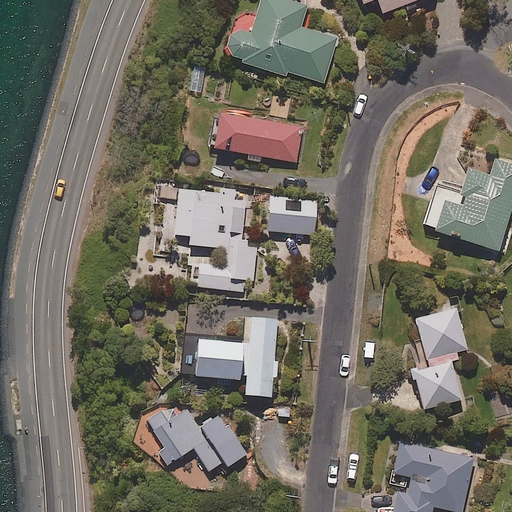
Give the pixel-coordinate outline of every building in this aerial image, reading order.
[(238,64),(287,78),(288,73),(325,84),(338,40),(303,29),(309,9),(276,0),(265,0),(255,36),(247,34),(244,34),(242,35),(239,36),(237,37),(235,39),(233,41),(232,43),(231,45),(230,48),(230,50),(230,53),(230,56),(231,58),(232,60),(234,62),(238,64)] [(363,0),(366,7),(380,2),(385,16),(427,0),(363,0)] [(302,128),(221,117),(216,151),(297,163),(302,128)] [(439,180),(425,227),(439,231),(438,235),(500,254),(511,214),(511,167),(497,163),(492,179),(471,173),(466,189),(439,180)] [(236,190),(220,189),(220,195),(181,192),(179,210),(177,237),(192,238),(191,247),(215,249),(213,267),(201,266),(199,289),(253,294),(257,250),(242,249),(246,202),(235,201),(236,190)] [(318,202),(272,200),(270,234),(316,236),(318,202)] [(463,402),(453,364),(461,362),(459,354),(469,352),(458,309),(416,320),(429,369),(414,373),(424,412),(463,402)] [(273,400),(274,380),(278,381),(279,364),(275,364),(278,321),(251,320),(249,346),(200,343),(198,380),(248,383),(247,398),(273,400)] [(149,422),(156,433),(166,449),(160,453),(170,467),(195,451),(209,473),(224,463),(229,470),(248,457),(220,414),(199,428),(188,412),(177,419),(170,408),(149,422)] [(462,511),(474,459),(401,444),(395,476),(413,479),(409,496),(398,493),(393,511),(432,511),(434,508),(454,511),(462,511)]
